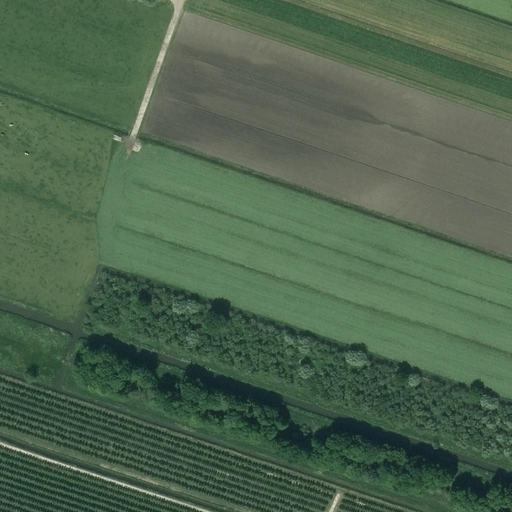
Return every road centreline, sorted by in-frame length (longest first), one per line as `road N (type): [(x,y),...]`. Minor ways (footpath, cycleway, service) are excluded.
road 1 (track): [(123,335),(511,463)]
road 2 (track): [(131,140),(180,0)]
